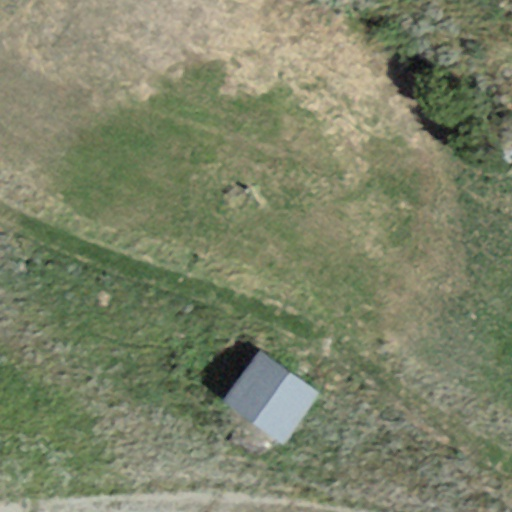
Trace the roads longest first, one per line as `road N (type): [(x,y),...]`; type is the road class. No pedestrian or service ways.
road 1 (track): [(511,459),(439,421),(281,313),(57,233),(0,201)]
road 2 (track): [(269,511),(191,505),(65,511)]
